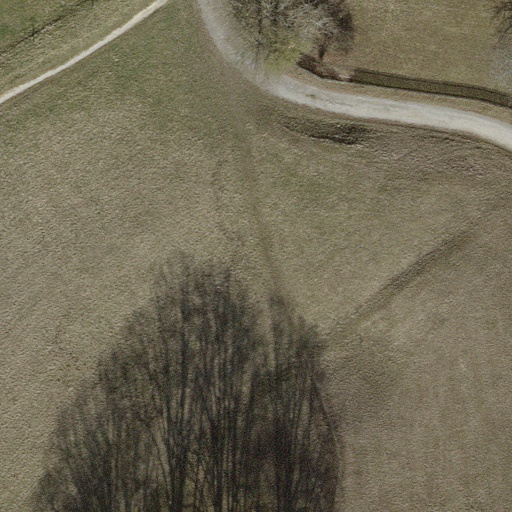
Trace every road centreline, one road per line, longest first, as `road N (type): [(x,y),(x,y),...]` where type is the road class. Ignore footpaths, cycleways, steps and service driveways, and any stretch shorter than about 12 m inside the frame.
road 1 (track): [(511,134),(292,84),(240,45),(223,0)]
road 2 (track): [(0,99),(139,0)]
